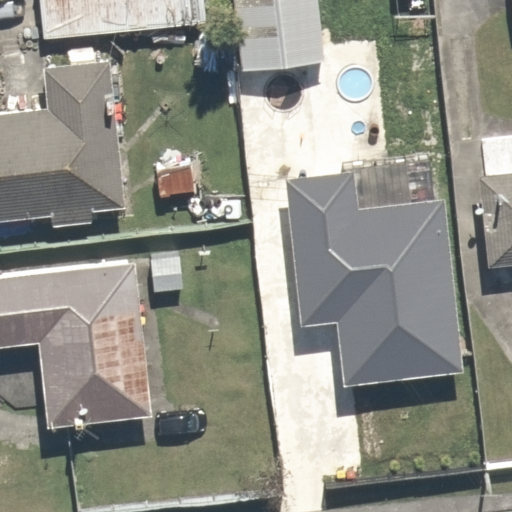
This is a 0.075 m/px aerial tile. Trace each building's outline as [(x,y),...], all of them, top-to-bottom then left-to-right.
[(180,0),(138,0),(25,5),(27,61),(183,54),(180,0)] [(311,0),(220,0),(224,92),(315,88),(311,0)] [(405,0),(368,0),(369,18),(405,18),(405,0)] [(511,0),(489,0),(491,46),(511,45),(511,0)] [(101,234),(96,87),(21,89),(22,122),(0,122),(0,241),(38,240),(38,246),(74,245),(74,235),(101,234)] [(418,175),(262,181),(268,335),(316,333),(319,399),(448,394),(441,209),(419,210),(418,175)] [(162,188),(129,190),(131,219),(164,217),(162,188)] [(511,189),(454,189),(454,286),(511,286),(511,189)] [(163,275),(132,278),(134,305),(165,303),(163,275)] [(125,281),(0,286),(0,364),(26,364),(29,440),(131,436),(125,281)]
